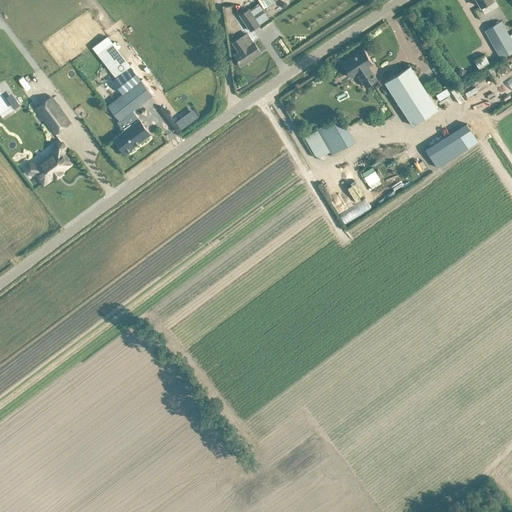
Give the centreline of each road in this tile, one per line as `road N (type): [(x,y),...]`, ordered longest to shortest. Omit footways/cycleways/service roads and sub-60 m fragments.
road 1 (unclassified): [(0,283),(233,111)]
road 2 (unclassified): [(233,111),(402,0)]
